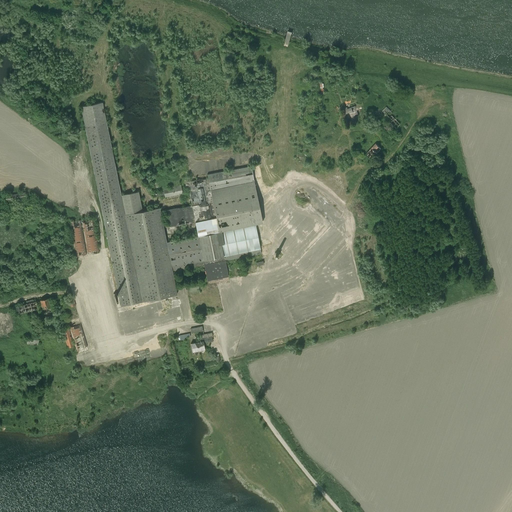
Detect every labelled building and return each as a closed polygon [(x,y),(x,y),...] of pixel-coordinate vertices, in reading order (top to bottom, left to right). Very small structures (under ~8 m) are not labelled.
[(128,304),(177,294),(172,271),(204,265),(207,280),(228,276),(225,260),(261,253),(255,224),(262,222),(254,180),(251,166),(207,175),(208,178),(195,180),(185,182),(185,185),(187,185),(191,205),(179,208),(179,207),(166,210),(170,227),(195,222),(198,236),(166,242),(160,208),(142,212),(138,192),(121,195),(102,102),(81,107),(85,126),(121,306),(128,304)] [(348,120),(359,116),(355,106),(348,109),(347,107),(343,108),(344,110),(348,120)] [(391,121),(390,123),(396,128),(397,128),(398,127),(398,126),(400,123),(391,115),(394,113),(386,106),(382,111),(389,117),(389,118),(391,121)] [(380,117),(383,113),(377,108),(374,112),(380,117)] [(372,159),(381,148),(375,143),(366,154),(372,159)] [(156,192),(155,193),(156,196),(164,194),(165,197),(183,194),(181,185),(163,188),(163,191),(156,192)] [(27,192),(5,195),(6,201),(28,197),(27,192)] [(93,217),(81,220),(87,254),(99,252),(93,217)] [(75,256),(87,254),(81,220),(69,222),(75,256)] [(53,309),(52,309),(52,307),(50,297),(39,300),(42,312),(43,318),(45,319),(47,318),(48,317),(50,316),(51,317),(53,317),(54,315),(53,312),(54,312),(53,309)] [(36,301),(15,307),(16,314),(38,308),(36,301)] [(76,351),(88,347),(84,336),(81,323),(69,327),(72,336),(76,351)] [(191,333),(203,331),(202,325),(190,328),(191,333)] [(67,348),(74,346),(71,336),(69,327),(62,329),(64,336),(67,348)] [(203,334),(204,338),(199,339),(200,341),(191,343),(192,351),(205,349),(203,343),(213,341),(212,337),(213,337),(212,332),(203,334)]
